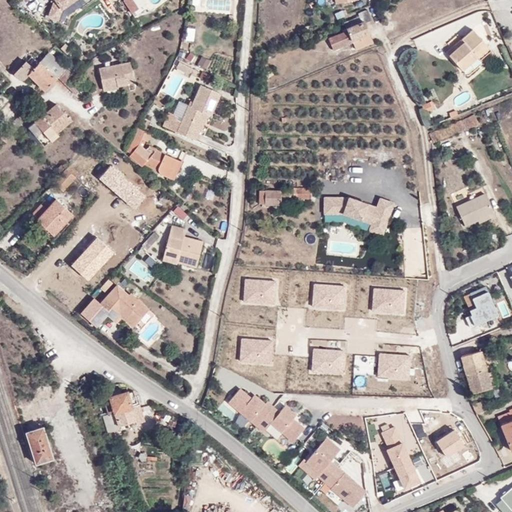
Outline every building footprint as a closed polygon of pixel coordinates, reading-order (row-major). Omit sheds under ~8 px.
[(55,0),(56,0),(53,2),(49,16),(60,20),(63,9),(76,0),(55,0)] [(133,13),(145,6),(141,0),(124,0),(125,0),(133,13)] [(371,19),(367,8),(360,11),(362,15),(364,19),(346,27),(348,30),(329,37),(334,49),(352,41),(352,40),(369,32),(365,22),(371,19)] [(362,15),(344,22),(346,27),(364,19),(362,15)] [(480,60),(492,50),(473,29),(452,47),(455,50),(449,55),(464,71),(478,59),(480,60)] [(356,50),(373,42),(369,32),(352,40),(352,41),(356,50)] [(45,89),(58,75),(66,67),(49,51),(34,67),(28,74),(45,89)] [(205,69),(209,63),(201,59),(198,65),(205,69)] [(20,78),(24,79),(28,74),(34,67),(27,60),(16,73),(20,78)] [(119,66),(99,70),(103,86),(117,83),(118,86),(126,84),(125,82),(133,80),(130,64),(119,67),(119,66)] [(66,67),(58,75),(68,84),(76,76),(66,67)] [(77,93),(85,84),(76,76),(68,84),(77,93)] [(211,114),(221,92),(201,84),(192,106),(189,105),(182,121),(177,119),(179,116),(170,111),(163,124),(196,139),(207,113),(211,114)] [(425,113),(433,110),(430,101),(422,105),(425,113)] [(57,131),(70,119),(57,103),(43,115),(43,114),(28,126),(43,144),(50,138),(52,140),(59,134),(57,131)] [(434,143),(479,122),(475,114),(465,119),(430,134),(434,143)] [(148,141),(151,133),(139,127),(128,150),(133,152),(131,155),(142,166),(144,164),(146,161),(159,167),(159,170),(160,173),(169,177),(177,159),(165,154),(149,147),(147,149),(140,143),(142,139),(148,141)] [(173,179),(181,161),(177,159),(169,177),(173,179)] [(144,164),(159,170),(159,167),(146,161),(144,164)] [(57,168),(61,173),(66,168),(62,163),(57,168)] [(64,190),(80,172),(71,165),(55,182),(64,190)] [(294,198),(311,198),(311,188),(294,188),(294,198)] [(258,204),(281,205),(282,191),(258,190),(258,204)] [(466,226),(494,212),(485,193),(457,207),(466,226)] [(375,207),(350,197),(325,197),(325,213),(344,213),(372,223),(369,232),(384,237),(396,203),(379,197),(375,207)] [(47,199),(33,214),(38,218),(54,233),(66,220),(73,213),(57,198),(51,203),(47,199)] [(38,218),(32,224),(52,242),(69,223),(66,220),(54,233),(38,218)] [(203,241),(185,236),(186,229),(172,225),(163,259),(178,263),(178,261),(196,266),(203,241)] [(403,227),(404,277),(425,277),(424,227),(403,227)] [(278,282),(245,280),(243,305),(276,307),(278,282)] [(97,326),(107,315),(115,321),(122,313),(135,325),(149,309),(131,292),(129,294),(118,284),(101,303),(94,298),(81,312),(97,326)] [(347,286),(314,284),(312,309),(345,311),(347,286)] [(406,290),(373,288),(372,313),(405,315),(406,290)] [(498,317),(486,288),(463,297),(474,326),(498,317)] [(135,325),(122,313),(115,321),(117,323),(121,318),(132,328),(135,325)] [(274,340),(241,338),(240,363),(273,365),(274,340)] [(346,351),(313,349),(311,374),(344,376),(346,351)] [(472,393),(492,387),(481,350),(462,356),(472,393)] [(412,355),(379,353),(377,378),(410,380),(412,355)] [(239,388),(226,403),(273,443),(279,436),(290,445),(305,427),(282,408),(278,413),(254,393),(250,398),(239,388)] [(109,410),(110,413),(102,416),(108,431),(120,428),(119,425),(136,420),(137,422),(144,420),(139,404),(138,405),(133,390),(106,399),(109,410)] [(36,462),(53,457),(35,403),(18,408),(36,462)] [(511,408),(509,410),(510,412),(499,417),(511,450),(511,449),(511,408)] [(412,489),(421,484),(395,427),(382,433),(389,448),(387,450),(405,491),(412,489)] [(454,430),(436,441),(447,459),(465,447),(454,430)] [(326,436),(298,467),(314,481),(319,479),(353,509),(367,492),(331,460),(341,449),(326,436)] [(501,500),(495,505),(500,511),(509,511),(511,510),(511,486),(499,497),(501,500)]
